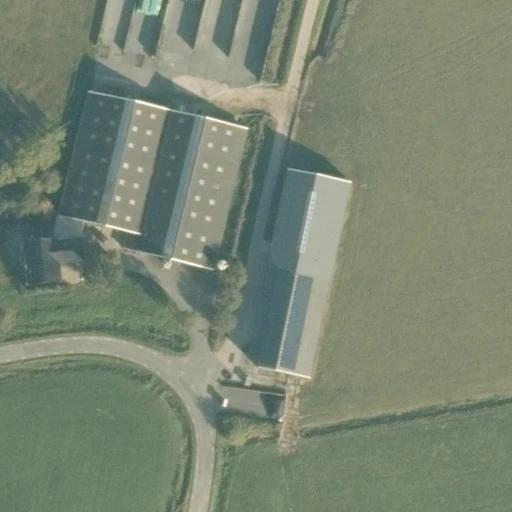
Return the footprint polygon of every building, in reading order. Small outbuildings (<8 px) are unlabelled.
[(113,0),(106,46),(132,50),(134,38),(155,42),(162,0),(172,0),(163,54),(198,60),(209,0),(113,0)] [(155,110),(140,106),(86,94),(57,218),(126,234),(123,247),(211,268),(243,130),(156,109),(155,110)] [(349,184),(292,173),(286,172),(271,243),(270,251),(271,255),(277,273),(278,268),(330,278),(349,184)] [(23,242),(24,250),(20,252),(21,261),(25,262),(28,284),(59,280),(58,268),(59,268),(62,264),(62,263),(83,260),(81,237),(55,240),(54,238),(23,242)] [(277,273),(258,366),(309,377),(330,278),(278,268),(277,273)]
